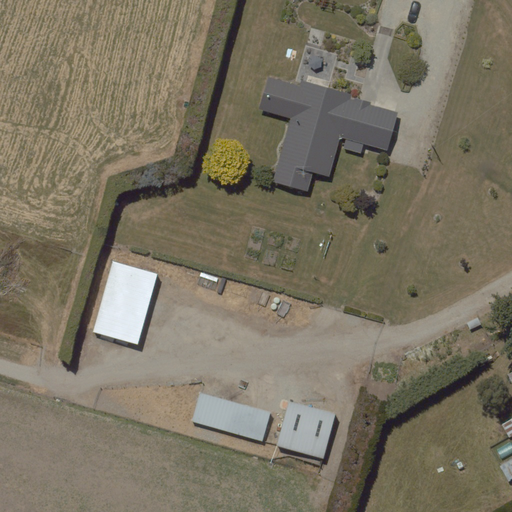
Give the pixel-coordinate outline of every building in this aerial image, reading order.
[(303,84),(273,183),(304,193),(308,178),(325,184),(338,144),(344,145),(342,151),(360,156),(362,150),(380,155),(391,118),(345,104),(347,98),(303,84)] [(112,261),(92,334),(139,347),(159,274),(112,261)] [(270,414),(197,392),(188,423),(261,446),(270,414)] [(333,416),(288,406),(278,452),(323,462),(333,416)] [(511,414),(498,424),(508,439),(511,436),(511,414)] [(511,458),(498,468),(509,483),(511,480),(511,458)]
